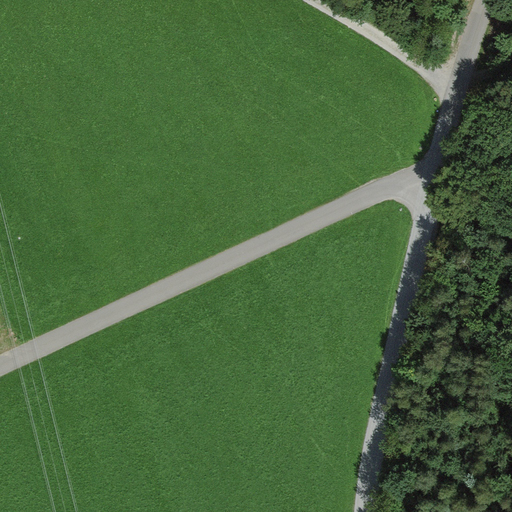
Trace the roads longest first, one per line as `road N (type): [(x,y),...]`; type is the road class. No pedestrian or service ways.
road 1 (residential): [(487,0),(438,173),(366,511)]
road 2 (track): [(0,365),(438,173)]
road 3 (track): [(327,0),(442,78),(478,77),(511,63)]
